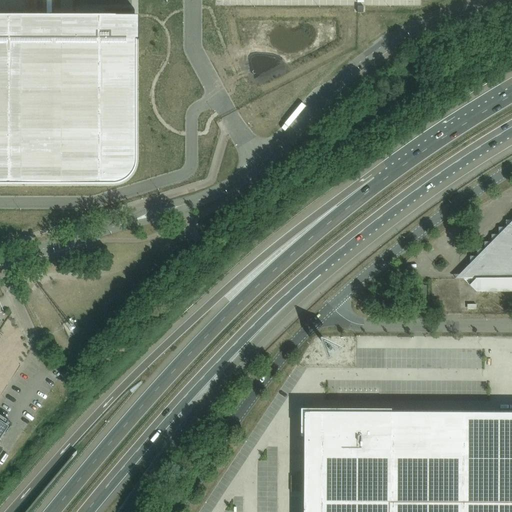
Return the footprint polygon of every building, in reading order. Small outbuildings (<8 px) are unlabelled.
[(136,16),(0,15),(0,183),(112,184),(114,183),(116,183),(119,182),(121,180),(123,179),(125,178),(127,176),(129,174),(130,172),(132,170),(133,167),(134,165),(135,162),(136,160),(136,16)] [(207,124),(168,140),(175,158),(215,143),(207,124)] [(511,219),(505,220),(505,227),(498,227),(498,234),(491,234),(491,242),(483,242),(483,249),(476,249),(476,256),(469,256),(469,273),(463,279),(476,292),(511,291),(511,219)] [(407,286),(407,296),(426,296),(426,286),(407,286)] [(335,367),(338,354),(327,351),(323,364),(335,367)] [(321,411),(303,411),(303,473),(302,511),(511,511),(511,412),(458,412),(343,412),(343,410),(333,410),(333,411),(321,411)] [(0,439),(5,432),(6,433),(11,426),(12,425),(8,421),(6,423),(3,421),(0,418),(0,439)] [(300,476),(290,476),(290,492),(300,492),(300,476)]
